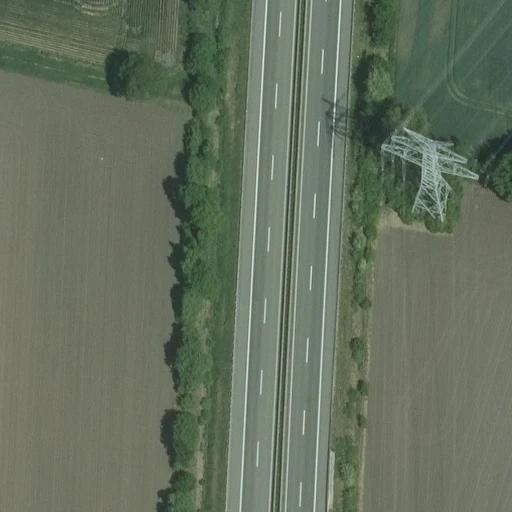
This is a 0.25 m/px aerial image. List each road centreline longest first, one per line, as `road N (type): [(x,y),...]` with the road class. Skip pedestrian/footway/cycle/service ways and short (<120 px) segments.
road 1 (motorway): [(285,0),(256,511)]
road 2 (motorway): [(302,511),(329,0)]
